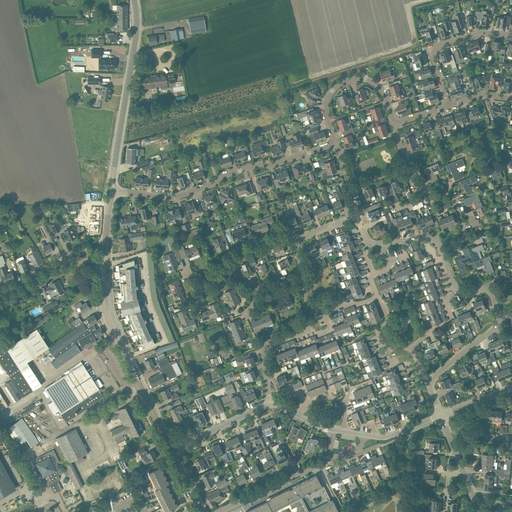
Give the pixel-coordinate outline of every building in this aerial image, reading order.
[(114,14),(114,18),(127,18),(127,5),(122,5),(117,5),(117,14),(114,14)] [(451,22),(453,27),(454,32),(455,31),(456,32),(462,30),(461,27),(464,26),(461,14),(460,14),(459,11),(458,12),(459,14),(455,15),(456,19),(454,20),(455,21),(451,22)] [(475,12),(469,13),(470,16),(466,16),(468,26),(474,25),(474,21),(477,21),(475,12)] [(491,21),(491,16),(492,14),(486,13),(485,16),(483,16),(483,19),(482,19),(482,20),(481,19),(481,24),(489,25),(489,21),(491,21)] [(502,27),(503,27),(506,28),(506,24),(510,25),(511,20),(511,16),(504,15),(504,18),(498,17),(496,27),(502,28),(502,27)] [(188,19),(191,35),(206,32),(203,17),(188,19)] [(112,22),(112,28),(114,28),(114,30),(117,30),(122,30),(127,30),(127,18),(114,18),(114,22),(112,22)] [(444,36),(444,37),(447,36),(447,35),(449,35),(448,30),(451,29),(448,19),(442,21),(443,25),(438,26),(441,37),(444,36)] [(431,26),(432,28),(432,29),(428,30),(429,31),(425,32),(427,37),(426,37),(428,42),(432,41),(432,40),(436,39),(434,33),(437,32),(435,25),(431,26)] [(180,40),(180,39),(178,30),(169,31),(171,41),(180,40)] [(163,34),(148,37),(149,45),(157,44),(157,42),(165,41),(163,34)] [(497,42),(498,41),(494,40),(494,41),(493,41),(491,50),(495,50),(495,51),(505,53),(506,46),(500,45),(501,42),(497,42)] [(467,44),(469,49),(470,52),(473,51),(473,52),(480,49),(480,48),(482,48),(483,43),(479,45),(477,41),(467,44)] [(454,53),(456,58),(458,62),(464,60),(463,57),(466,56),(462,46),(456,48),(457,52),(454,53)] [(416,52),(412,53),(413,56),(414,57),(415,60),(417,68),(418,70),(421,69),(420,67),(422,66),(422,65),(427,63),(425,59),(426,59),(424,53),(422,54),(416,56),(415,53),(416,53),(416,52)] [(447,52),(440,54),(443,63),(450,61),(447,52)] [(98,59),(98,69),(115,69),(115,59),(98,59)] [(417,70),(414,71),(416,77),(421,75),(422,79),(427,77),(432,75),(431,74),(432,74),(432,72),(431,72),(430,69),(423,71),(422,68),(421,69),(418,70),(417,70)] [(387,81),(388,81),(393,79),(395,78),(393,72),(391,73),(389,69),(380,73),(382,79),(386,78),(387,81)] [(451,87),(461,84),(459,80),(458,80),(457,75),(460,74),(459,71),(457,71),(453,73),(454,76),(447,78),(449,83),(451,87)] [(489,73),(474,79),(477,89),(482,87),(484,87),(483,85),(484,84),(484,83),(488,81),(489,73)] [(166,74),(155,75),(156,86),(160,86),(161,89),(167,88),(167,85),(167,84),(175,83),(174,74),(166,75),(166,74)] [(145,77),(140,77),(142,88),(147,88),(155,87),(156,86),(155,75),(145,77)] [(489,88),(495,89),(497,89),(497,86),(500,87),(502,78),(498,78),(498,77),(491,76),(489,88)] [(510,82),(505,81),(503,90),(511,92),(511,88),(511,78),(510,82)] [(426,90),(431,88),(436,87),(433,80),(429,82),(428,79),(421,82),(418,83),(420,88),(424,87),(426,90)] [(389,87),(391,92),(400,90),(398,84),(401,83),(400,80),(398,81),(394,82),(395,85),(389,87)] [(111,85),(103,84),(101,98),(108,100),(109,94),(110,94),(111,91),(110,91),(111,85)] [(460,95),(461,97),(468,95),(467,92),(463,93),(461,89),(462,88),(461,84),(451,87),(452,91),(454,97),(460,95)] [(309,104),(306,105),(307,108),(315,106),(315,105),(314,106),(313,103),(317,102),(315,98),(318,97),(317,95),(318,94),(318,93),(319,93),(318,89),(317,90),(317,89),(312,91),(309,92),(310,95),(307,97),(309,104)] [(358,94),(355,95),(357,104),(367,101),(366,96),(368,95),(369,94),(368,91),(366,90),(364,91),(363,89),(357,91),(358,94)] [(399,99),(406,97),(403,89),(400,90),(391,92),(393,98),(398,96),(399,99)] [(438,98),(437,95),(437,93),(433,95),(432,91),(424,94),(426,98),(427,100),(430,99),(431,104),(440,101),(439,97),(438,98)] [(343,109),(342,106),(346,105),(346,108),(353,105),(350,98),(350,97),(346,98),(345,94),(339,97),(340,99),(339,99),(337,100),(337,101),(337,103),(339,110),(343,109)] [(396,108),(398,113),(398,114),(401,113),(402,117),(412,114),(410,110),(408,111),(407,107),(409,107),(407,100),(398,103),(400,107),(396,108)] [(372,115),(381,112),(379,106),(375,108),(374,105),(365,108),(367,113),(371,112),(372,115)] [(492,117),(497,115),(498,115),(498,114),(500,115),(500,116),(508,117),(508,115),(511,116),(511,113),(508,113),(509,107),(501,106),(501,108),(496,108),(496,106),(489,108),(492,117)] [(471,120),(475,119),(478,118),(477,116),(480,115),(480,114),(481,114),(481,112),(480,111),(479,111),(478,107),(477,107),(475,108),(475,107),(471,108),(472,111),(468,112),(471,120)] [(312,108),(296,114),(297,117),(301,116),(304,117),(307,116),(308,120),(319,116),(317,110),(313,111),(312,109),(312,108)] [(461,112),(459,112),(463,124),(464,123),(464,124),(468,123),(467,122),(468,122),(469,123),(472,122),(471,120),(468,112),(465,113),(464,110),(461,111),(461,112)] [(372,124),(381,121),(380,119),(383,118),(381,112),(372,115),(373,118),(372,118),(371,119),(372,120),(371,121),(372,124)] [(461,128),(464,127),(463,124),(459,112),(457,113),(454,114),(455,118),(457,123),(460,122),(460,124),(461,128)] [(447,116),(449,125),(451,129),(453,128),(453,126),(455,125),(455,124),(453,119),(452,114),(449,115),(449,116),(447,116)] [(337,120),(339,126),(347,123),(351,122),(349,116),(346,117),(345,115),(338,117),(339,120),(337,120)] [(307,127),(300,129),(301,132),(308,130),(318,126),(317,126),(317,123),(321,122),(319,116),(308,120),(309,123),(306,125),(307,127)] [(441,118),(445,127),(448,126),(447,126),(449,125),(447,116),(445,117),(444,117),(441,118)] [(439,129),(445,127),(441,118),(436,119),(439,129)] [(373,128),(376,127),(378,132),(386,129),(385,123),(382,124),(381,121),(372,124),(373,128)] [(433,133),(437,132),(434,123),(431,124),(430,122),(426,123),(426,124),(423,125),(426,133),(429,132),(430,134),(433,133)] [(351,125),(348,126),(347,123),(339,126),(341,132),(346,130),(347,133),(353,131),(359,129),(358,127),(353,128),(352,127),(352,128),(351,125)] [(309,130),(310,134),(313,133),(314,135),(316,143),(326,139),(323,132),(318,133),(317,132),(318,132),(317,128),(312,129),(309,130)] [(388,134),(386,129),(378,132),(380,137),(388,134)] [(412,136),(404,139),(405,141),(404,141),(405,144),(406,143),(406,144),(415,141),(414,138),(417,137),(417,135),(419,135),(421,136),(421,135),(419,130),(416,131),(416,130),(412,131),(412,132),(411,133),(412,136)] [(345,143),(353,140),(351,135),(354,134),(353,131),(347,133),(348,135),(343,137),(345,143)] [(303,145),(301,139),(299,134),(292,136),(293,139),(289,141),(290,145),(289,145),(291,150),(296,148),(303,145)] [(270,148),(272,152),(273,157),(279,155),(279,156),(283,154),(282,150),(285,149),(282,140),(276,142),(277,145),(274,146),(275,147),(270,148)] [(347,148),(351,147),(352,147),(353,149),(359,147),(357,142),(354,143),(353,140),(345,143),(347,148)] [(406,145),(406,146),(406,148),(407,148),(408,150),(416,148),(417,151),(423,149),(422,144),(419,145),(418,144),(416,144),(415,141),(418,140),(415,141),(406,144),(406,145)] [(258,147),(252,149),(253,153),(255,158),(261,156),(260,155),(264,154),(262,149),(266,148),(263,141),(257,143),(258,147)] [(238,164),(244,161),(247,161),(245,155),(249,154),(246,146),(240,148),(241,152),(235,155),(238,164)] [(126,164),(131,164),(135,164),(135,155),(140,156),(140,149),(132,149),(127,148),(126,164)] [(230,160),(234,159),(231,152),(227,153),(228,157),(219,160),(221,168),(225,166),(226,168),(232,165),(230,160)] [(451,163),(446,165),(449,172),(451,171),(454,178),(455,181),(460,179),(462,178),(459,172),(458,172),(456,168),(465,165),(462,159),(457,161),(451,163)] [(318,162),(319,166),(322,165),(322,167),(324,166),(325,169),(335,166),(335,165),(334,162),(333,160),(325,163),(324,160),(318,162)] [(438,163),(428,167),(423,169),(426,175),(428,174),(431,183),(438,180),(436,175),(434,175),(433,172),(440,169),(438,163)] [(148,169),(149,170),(148,177),(152,178),(154,164),(149,165),(142,168),(142,170),(144,171),(148,170),(148,169)] [(294,167),(292,168),(295,176),(296,179),(297,179),(300,178),(300,177),(299,175),(303,174),(302,173),(309,170),(307,165),(300,167),(300,165),(298,166),(298,165),(297,165),(294,166),(294,167)] [(325,174),(322,175),(324,180),(330,178),(329,174),(337,172),(336,170),(337,169),(336,167),(335,167),(335,166),(325,169),(326,172),(324,173),(325,174)] [(499,168),(490,171),(495,184),(495,185),(501,182),(499,179),(503,178),(499,168)] [(196,183),(200,181),(205,180),(202,170),(192,173),(196,183)] [(279,172),(280,173),(275,174),(276,179),(273,180),(276,188),(282,186),(281,183),(290,180),(286,170),(279,172)] [(184,176),(177,179),(178,183),(180,187),(186,185),(186,186),(189,185),(187,179),(190,178),(188,172),(183,174),(184,176)] [(467,195),(469,194),(474,192),(472,187),(470,188),(469,185),(477,181),(475,175),(460,181),(462,187),(464,187),(467,195)] [(147,188),(148,183),(148,179),(136,177),(135,187),(147,188)] [(167,190),(168,185),(168,179),(156,178),(155,189),(167,190)] [(256,181),(257,186),(260,193),(256,195),(258,201),(263,200),(260,190),(266,188),(266,189),(268,190),(269,189),(270,188),(270,187),(267,178),(256,181)] [(393,188),(390,189),(393,198),(397,196),(395,192),(398,191),(398,189),(402,188),(398,180),(393,182),(393,183),(391,184),(393,188)] [(235,187),(237,192),(238,195),(247,192),(247,195),(253,193),(253,191),(251,186),(251,187),(248,188),(246,183),(239,185),(239,186),(235,187)] [(390,199),(393,198),(390,189),(387,190),(386,186),(383,187),(383,186),(378,188),(381,196),(385,195),(385,196),(389,195),(390,199)] [(366,191),(364,191),(368,202),(372,200),(376,199),(374,196),(374,194),(373,192),(372,189),(371,187),(366,189),(366,191)] [(511,190),(509,191),(507,187),(500,189),(501,192),(507,191),(507,192),(508,195),(507,195),(507,199),(506,199),(505,200),(506,202),(507,202),(509,202),(509,203),(511,202),(511,190)] [(220,200),(222,204),(234,199),(230,188),(221,191),(222,194),(219,195),(220,200)] [(334,197),(331,199),(332,203),(333,206),(335,211),(342,208),(340,202),(343,201),(341,194),(339,190),(336,191),(332,193),(334,197)] [(477,191),(474,192),(469,194),(470,197),(463,199),(466,206),(471,204),(471,202),(473,201),(476,209),(481,207),(482,206),(477,191)] [(217,206),(215,199),(213,195),(207,197),(207,196),(203,197),(204,202),(201,203),(203,209),(207,208),(207,206),(213,204),(214,207),(217,206)] [(319,204),(323,215),(330,213),(328,209),(331,207),(326,195),(323,196),(326,205),(323,206),(321,203),(319,204)] [(316,215),(317,218),(323,215),(319,204),(317,198),(314,200),(316,205),(313,207),(309,199),(306,200),(309,207),(310,209),(312,213),(313,216),(316,215)] [(201,212),(200,209),(198,204),(198,205),(194,206),(193,202),(184,204),(187,214),(193,212),(194,214),(201,212)] [(79,203),(66,205),(67,212),(80,210),(79,203)] [(99,207),(94,207),(91,206),(89,227),(89,232),(98,233),(100,210),(99,210),(99,207)] [(303,223),(311,220),(308,214),(312,213),(310,209),(309,207),(305,209),(306,210),(303,211),(304,214),(300,216),(303,223)] [(473,227),(477,225),(480,224),(477,219),(476,220),(474,217),(483,213),(481,207),(476,209),(465,213),(467,220),(469,219),(473,227)] [(141,209),(140,210),(142,219),(150,218),(150,217),(150,213),(149,213),(148,208),(144,209),(143,208),(142,208),(141,208),(141,209)] [(182,219),(180,213),(178,208),(175,209),(175,208),(168,211),(169,212),(164,214),(165,217),(164,217),(165,221),(167,220),(167,223),(172,222),(172,223),(179,221),(179,220),(182,219)] [(371,222),(376,220),(377,220),(377,219),(380,218),(378,214),(379,214),(378,210),(368,214),(371,222)] [(420,228),(427,225),(424,217),(422,213),(421,213),(423,218),(421,219),(419,215),(416,216),(414,211),(411,212),(415,223),(418,222),(420,228)] [(432,219),(435,218),(432,211),(430,212),(429,211),(426,212),(428,216),(425,217),(423,212),(422,213),(424,217),(427,225),(434,223),(432,219)] [(414,226),(413,224),(415,223),(411,212),(408,213),(409,215),(407,216),(408,219),(404,221),(407,228),(414,226)] [(446,218),(449,225),(455,223),(452,215),(448,217),(447,212),(444,214),(445,218),(446,218)] [(241,214),(236,216),(237,220),(239,219),(241,222),(244,221),(241,214)] [(298,226),(293,214),(288,216),(288,215),(282,217),(284,223),(287,222),(290,229),(298,226)] [(123,217),(124,218),(119,219),(121,228),(137,225),(135,216),(131,216),(131,215),(123,217)] [(253,226),(254,230),(256,235),(264,231),(265,230),(266,231),(268,230),(268,228),(267,228),(267,227),(266,225),(273,222),(271,216),(260,220),(261,222),(253,226)] [(441,216),(438,217),(442,228),(449,225),(446,218),(445,218),(442,219),(441,216)] [(400,231),(407,228),(404,221),(400,222),(399,219),(396,220),(396,218),(393,219),(396,227),(398,226),(400,231)] [(51,225),(55,234),(59,231),(55,223),(51,225)] [(184,232),(190,230),(187,223),(181,225),(184,232)] [(386,231),(385,227),(383,227),(382,223),(379,225),(379,224),(373,227),(376,234),(386,231)] [(230,232),(232,236),(234,240),(239,238),(241,237),(246,235),(245,231),(248,229),(248,230),(246,224),(242,225),(243,227),(230,232)] [(68,242),(76,238),(71,228),(64,232),(64,233),(60,235),(63,242),(67,240),(68,242)] [(344,233),(344,234),(342,235),(340,236),(337,237),(339,243),(342,241),(347,240),(346,239),(350,237),(350,236),(349,233),(352,231),(351,229),(348,230),(348,231),(344,233)] [(226,240),(224,235),(222,231),(217,233),(219,237),(217,238),(212,240),(217,252),(225,249),(222,241),(225,239),(225,240),(226,240)] [(142,232),(131,234),(132,241),(143,239),(143,238),(142,232)] [(353,234),(350,236),(350,237),(346,239),(347,240),(342,241),(339,243),(341,248),(344,247),(349,245),(348,244),(353,243),(352,241),(351,238),(354,237),(353,234)] [(43,241),(40,243),(43,247),(43,248),(46,253),(48,252),(49,253),(53,251),(52,249),(57,246),(52,237),(49,239),(51,243),(49,244),(46,246),(43,241)] [(121,243),(120,243),(120,246),(121,252),(131,250),(130,242),(129,237),(128,238),(120,239),(121,243)] [(160,240),(161,244),(170,242),(171,248),(175,247),(174,242),(172,242),(170,237),(160,240)] [(322,247),(319,248),(322,255),(323,258),(329,255),(326,248),(330,246),(331,249),(334,248),(331,240),(328,241),(327,238),(320,241),(322,247)] [(344,247),(345,249),(343,253),(342,253),(342,255),(347,253),(346,252),(351,251),(351,250),(355,248),(354,247),(353,244),(356,242),(355,240),(352,241),(353,243),(348,244),(349,245),(344,247)] [(18,249),(14,250),(15,254),(25,252),(23,244),(18,245),(18,249)] [(316,257),(319,256),(322,255),(319,248),(317,249),(314,244),(307,247),(310,254),(314,252),(316,257)] [(473,262),(474,262),(480,260),(477,252),(481,250),(482,252),(485,251),(484,249),(486,248),(485,245),(483,246),(482,244),(475,247),(474,245),(468,248),(469,251),(473,262)] [(272,248),(274,253),(275,255),(281,252),(282,253),(285,252),(282,246),(282,247),(281,245),(282,245),(272,248)] [(182,246),(177,248),(181,259),(181,257),(186,255),(187,257),(187,258),(199,254),(196,246),(184,250),(182,246)] [(172,253),(163,257),(165,263),(166,263),(169,270),(178,267),(174,259),(180,257),(181,259),(177,248),(171,250),(172,253)] [(420,259),(425,257),(424,254),(423,255),(422,253),(423,252),(423,253),(423,252),(422,253),(420,249),(414,251),(415,255),(414,256),(416,260),(420,259)] [(36,251),(29,255),(33,263),(34,262),(37,260),(38,262),(39,265),(43,263),(36,251)] [(342,255),(345,261),(349,259),(349,258),(353,257),(352,255),(351,251),(346,252),(347,253),(342,255)] [(474,269),(477,268),(474,262),(473,262),(469,251),(465,252),(467,257),(462,259),(461,257),(455,259),(461,274),(467,272),(464,264),(467,263),(468,265),(472,263),(473,264),(474,269)] [(354,261),(355,261),(353,258),(356,256),(356,254),(352,255),(353,257),(349,258),(349,259),(345,261),(347,266),(351,264),(351,263),(355,262),(354,261)] [(253,274),(252,272),(252,271),(251,271),(249,267),(253,266),(250,258),(249,255),(245,257),(246,260),(247,260),(248,262),(241,265),(246,277),(246,276),(247,276),(253,274)] [(487,274),(488,273),(489,274),(492,273),(492,272),(494,271),(490,262),(492,262),(490,256),(480,260),(474,262),(477,268),(485,265),(486,267),(484,268),(487,274)] [(21,275),(29,272),(23,257),(16,260),(20,272),(21,275)] [(257,266),(260,272),(259,273),(260,275),(266,273),(267,272),(267,273),(268,272),(264,265),(266,264),(264,259),(259,261),(260,265),(257,266)] [(278,263),(279,265),(281,270),(290,266),(289,264),(290,264),(287,259),(284,260),(285,261),(278,263)] [(408,259),(405,260),(408,268),(405,269),(405,270),(408,278),(414,275),(416,280),(419,278),(418,276),(417,276),(415,274),(414,274),(413,272),(413,271),(412,269),(408,259)] [(120,303),(122,308),(136,305),(135,299),(133,299),(132,288),(135,288),(135,286),(132,286),(131,272),(135,272),(134,260),(118,265),(121,302),(120,303)] [(357,266),(356,263),(359,262),(358,260),(355,261),(354,261),(355,262),(351,263),(351,264),(347,266),(343,268),(345,273),(354,270),(353,269),(357,268),(357,266)] [(402,280),(408,278),(405,270),(405,269),(402,262),(399,263),(402,270),(401,271),(400,272),(399,272),(402,280)] [(360,265),(357,266),(357,268),(353,269),(354,270),(345,273),(348,280),(351,278),(351,277),(355,276),(356,276),(356,275),(359,273),(359,272),(358,269),(361,267),(360,265)] [(4,267),(0,268),(0,271),(2,278),(4,283),(14,279),(13,275),(12,272),(7,274),(4,267)] [(423,271),(425,276),(433,273),(432,271),(433,271),(431,267),(429,268),(426,269),(427,269),(423,271)] [(349,286),(354,284),(353,283),(357,281),(357,280),(356,278),(364,275),(362,271),(359,272),(359,273),(356,275),(356,276),(355,276),(351,277),(351,278),(348,280),(343,281),(345,287),(349,286)] [(397,282),(402,280),(399,272),(400,272),(399,271),(395,273),(396,274),(394,274),(396,279),(397,282)] [(428,282),(431,281),(435,279),(434,277),(435,277),(434,273),(433,273),(425,276),(428,282)] [(382,294),(386,292),(387,291),(384,283),(381,284),(378,277),(375,278),(377,282),(379,288),(380,290),(382,294)] [(359,286),(358,283),(361,281),(360,279),(357,280),(357,281),(353,283),(354,284),(349,286),(345,287),(344,288),(345,291),(348,289),(348,288),(350,288),(351,291),(356,290),(356,289),(360,287),(359,286)] [(399,287),(397,282),(396,279),(394,280),(394,279),(390,281),(390,282),(393,289),(399,287)] [(45,286),(42,288),(44,293),(45,295),(49,293),(52,298),(57,296),(64,292),(58,281),(50,284),(51,286),(46,288),(45,286)] [(172,283),(169,284),(174,296),(173,296),(176,303),(179,301),(184,300),(182,295),(182,293),(183,293),(180,284),(178,285),(177,281),(172,283)] [(431,281),(428,282),(421,285),(423,290),(434,286),(433,282),(432,282),(431,281)] [(390,282),(388,282),(384,283),(387,291),(393,289),(390,282)] [(233,289),(224,293),(225,293),(227,299),(230,306),(239,303),(235,294),(239,293),(240,295),(236,284),(231,286),(231,287),(232,286),(233,289)] [(363,296),(362,293),(360,288),(363,287),(362,285),(359,286),(360,287),(356,289),(356,290),(351,291),(354,297),(358,295),(359,298),(363,296)] [(436,292),(437,292),(435,288),(434,288),(434,286),(423,290),(426,289),(428,295),(436,292)] [(431,300),(439,297),(437,293),(436,294),(436,292),(428,295),(430,300),(430,301),(431,300)] [(286,306),(292,304),(288,294),(284,296),(282,297),(276,299),(278,303),(275,304),(278,311),(287,308),(286,306)] [(376,300),(374,301),(374,302),(370,304),(370,305),(366,307),(368,312),(373,311),(372,310),(376,308),(376,307),(375,304),(377,303),(376,300)] [(430,301),(430,300),(424,303),(426,309),(433,306),(434,306),(433,302),(432,302),(431,300),(430,301)] [(476,308),(473,309),(476,316),(479,314),(478,313),(483,312),(482,311),(486,310),(482,300),(474,304),(476,308)] [(53,302),(46,306),(49,312),(57,308),(53,302)] [(76,309),(79,307),(83,313),(90,308),(86,302),(82,305),(80,302),(74,306),(76,309)] [(200,314),(202,318),(203,321),(214,317),(214,318),(222,315),(217,303),(209,306),(211,310),(208,311),(200,314)] [(124,314),(140,350),(154,344),(151,335),(147,336),(141,323),(144,322),(143,320),(140,321),(136,311),(138,311),(136,305),(122,308),(123,314),(124,314)] [(378,306),(376,307),(376,308),(372,310),(373,311),(368,312),(370,318),(375,316),(375,315),(379,314),(378,312),(377,309),(379,308),(378,306)] [(436,312),(437,311),(435,308),(434,308),(434,306),(433,306),(426,309),(426,310),(428,315),(436,312)] [(184,331),(191,328),(196,327),(193,319),(189,321),(187,318),(188,318),(185,310),(178,313),(182,324),(181,324),(184,331)] [(371,324),(372,323),(373,324),(378,322),(378,321),(381,319),(379,315),(382,314),(381,311),(378,312),(379,314),(375,315),(375,316),(370,318),(371,320),(370,320),(370,321),(370,323),(371,324)] [(467,322),(473,319),(472,315),(471,315),(470,312),(471,312),(470,311),(464,314),(467,322)] [(428,315),(430,320),(438,317),(439,317),(437,313),(437,314),(436,312),(428,315)] [(352,315),(355,324),(360,322),(359,319),(357,313),(352,315)] [(254,320),(253,320),(250,321),(255,332),(273,325),(269,314),(263,316),(265,319),(262,320),(262,319),(255,322),(254,320)] [(458,327),(459,328),(461,333),(464,332),(462,326),(468,324),(467,322),(464,314),(457,317),(458,317),(459,320),(461,326),(458,327)] [(94,315),(90,317),(86,319),(87,319),(82,321),(82,322),(81,321),(81,322),(81,323),(56,342),(43,353),(48,359),(52,356),(53,357),(91,329),(90,328),(92,327),(91,324),(97,321),(94,315)] [(353,332),(352,330),(351,326),(355,324),(352,315),(347,317),(348,321),(353,332)] [(81,322),(81,321),(78,317),(72,322),(69,324),(72,328),(75,326),(75,327),(81,322)] [(449,320),(447,317),(440,320),(439,319),(438,317),(430,320),(433,326),(436,325),(437,325),(439,324),(449,320)] [(44,318),(34,327),(36,329),(46,320),(44,318)] [(242,333),(241,331),(242,330),(239,324),(240,323),(239,320),(230,323),(237,342),(239,341),(240,343),(246,340),(245,339),(246,338),(244,333),(242,333)] [(344,323),(347,331),(348,334),(353,332),(348,321),(344,323)] [(339,325),(342,333),(347,331),(344,323),(339,325)] [(335,336),(336,340),(340,349),(337,340),(339,339),(338,337),(338,335),(342,333),(339,325),(334,327),(336,331),(333,332),(335,336)] [(86,348),(88,347),(89,346),(89,345),(97,340),(97,341),(98,342),(102,340),(102,339),(100,335),(104,334),(100,327),(92,332),(91,329),(53,357),(54,358),(50,361),(55,370),(81,352),(80,351),(81,351),(80,349),(82,348),(82,349),(85,347),(86,348)] [(461,335),(461,333),(459,328),(457,329),(456,331),(457,332),(446,337),(448,343),(452,341),(454,347),(462,344),(458,336),(461,335)] [(0,361),(23,397),(33,390),(42,384),(27,362),(48,348),(36,329),(6,348),(6,349),(0,352),(0,361)] [(340,349),(336,340),(334,341),(333,337),(332,337),(331,333),(329,334),(330,338),(332,342),(335,350),(340,349)] [(366,344),(366,343),(365,339),(367,338),(366,336),(364,337),(364,338),(360,340),(356,342),(358,348),(355,349),(358,348),(362,346),(362,345),(366,344)] [(506,340),(503,342),(502,339),(495,341),(498,349),(502,348),(502,349),(505,348),(507,351),(510,350),(506,340)] [(441,352),(441,353),(448,350),(446,343),(441,345),(439,340),(434,343),(438,353),(441,352)] [(488,344),(490,349),(492,353),(496,352),(495,350),(498,349),(495,341),(488,344)] [(160,347),(154,350),(156,354),(163,351),(178,346),(177,342),(160,347)] [(327,344),(330,352),(335,350),(332,342),(327,344)] [(358,348),(355,349),(357,355),(360,354),(365,352),(364,351),(368,349),(368,348),(367,345),(369,344),(368,342),(366,343),(366,344),(362,345),(362,346),(358,348)] [(433,350),(436,349),(438,353),(434,343),(428,345),(430,348),(421,352),(424,359),(427,358),(428,360),(436,357),(433,350)] [(316,344),(311,346),(315,354),(319,352),(317,347),(316,344)] [(327,344),(322,346),(326,354),(330,352),(327,344)] [(310,356),(315,354),(311,346),(306,348),(310,356)] [(317,347),(319,352),(321,356),(326,354),(322,346),(317,347)] [(357,355),(360,354),(362,359),(367,357),(370,355),(371,355),(369,351),(371,350),(371,347),(368,348),(368,349),(364,351),(365,352),(360,354),(357,355)] [(294,358),(299,356),(297,351),(295,348),(291,349),(294,358)] [(302,349),(305,358),(310,356),(306,348),(302,349)] [(289,360),(294,358),(291,349),(286,351),(289,360)] [(300,360),(305,358),(302,349),(297,351),(299,356),(300,360)] [(163,351),(156,354),(159,360),(165,357),(163,351)] [(284,362),(289,360),(286,351),(281,353),(284,362)] [(276,354),(279,364),(284,362),(281,353),(280,352),(276,354)] [(485,352),(478,355),(479,360),(480,362),(481,365),(486,363),(490,362),(492,361),(490,355),(489,355),(486,356),(485,352)] [(377,353),(375,354),(375,355),(371,357),(370,355),(367,357),(363,359),(363,361),(367,360),(369,366),(373,364),(373,363),(377,361),(377,360),(376,357),(378,356),(377,353)] [(149,359),(145,362),(148,369),(153,367),(158,365),(156,361),(159,360),(156,354),(154,355),(150,357),(151,359),(149,359)] [(245,356),(240,358),(235,360),(237,365),(246,362),(248,367),(255,364),(252,356),(246,359),(245,356)] [(170,364),(167,358),(158,362),(161,368),(170,364)] [(379,359),(377,360),(377,361),(373,363),(373,364),(369,366),(371,371),(375,370),(375,369),(380,367),(379,366),(378,362),(380,361),(379,359)] [(504,364),(501,365),(503,370),(506,378),(511,375),(511,374),(510,369),(511,368),(511,366),(511,364),(510,362),(504,364)] [(161,373),(148,379),(152,388),(165,381),(177,375),(171,364),(171,363),(170,364),(161,368),(159,369),(161,373)] [(368,373),(370,378),(373,377),(377,375),(379,375),(378,374),(382,373),(380,369),(388,367),(386,363),(382,365),(381,365),(379,366),(380,367),(375,369),(375,370),(371,371),(368,373)] [(100,401),(107,397),(101,388),(99,390),(82,364),(44,389),(66,423),(88,409),(88,410),(101,402),(100,401)] [(493,372),(490,373),(491,377),(494,376),(497,375),(499,381),(506,378),(503,370),(499,372),(497,367),(497,366),(495,365),(493,365),(494,368),(493,369),(492,369),(493,372)] [(397,374),(397,373),(396,370),(398,369),(397,366),(395,367),(395,368),(391,370),(391,371),(387,373),(387,371),(382,373),(381,374),(383,377),(385,376),(387,380),(394,377),(393,376),(397,374)] [(466,367),(459,370),(461,374),(461,377),(465,375),(467,379),(468,382),(472,383),(471,381),(470,378),(473,377),(473,376),(472,375),(471,370),(470,368),(467,370),(466,367)] [(247,376),(248,377),(249,381),(256,378),(253,370),(249,372),(248,370),(249,369),(248,369),(240,373),(243,379),(247,376)] [(400,372),(397,373),(397,374),(393,376),(394,377),(387,380),(388,383),(385,384),(386,386),(396,382),(396,381),(400,380),(399,379),(398,375),(401,374),(400,372)] [(285,374),(281,376),(277,377),(279,385),(291,380),(289,377),(287,378),(285,374)] [(344,387),(348,385),(343,374),(338,376),(342,387),(342,386),(344,386),(344,387)] [(332,378),(336,390),(337,389),(336,389),(338,388),(338,389),(342,387),(338,376),(336,377),(335,375),(331,377),(332,378)] [(440,382),(439,383),(440,386),(442,386),(443,389),(452,385),(451,382),(448,383),(447,379),(449,378),(447,375),(442,377),(443,381),(440,382)] [(473,377),(470,378),(471,381),(472,383),(473,386),(474,386),(473,385),(476,384),(478,388),(486,385),(486,384),(490,383),(488,377),(484,379),(483,377),(477,380),(476,377),(474,378),(474,376),(473,376),(473,377)] [(326,380),(331,392),(331,391),(332,390),(333,391),(336,390),(332,378),(326,380)] [(386,389),(390,388),(391,391),(398,388),(398,387),(402,386),(401,384),(400,381),(403,380),(402,378),(399,379),(400,380),(396,381),(396,382),(386,386),(385,386),(386,389)] [(317,381),(321,393),(321,392),(323,391),(323,392),(327,391),(323,379),(317,381)] [(16,402),(22,397),(11,380),(5,384),(16,402)] [(318,394),(321,393),(317,381),(311,384),(316,395),(316,394),(317,393),(318,394)] [(410,385),(409,382),(404,384),(404,383),(401,384),(402,386),(398,387),(398,388),(391,391),(390,391),(393,397),(401,393),(401,392),(404,391),(403,388),(410,385)] [(165,399),(169,397),(171,396),(169,392),(172,391),(179,388),(177,383),(169,387),(170,388),(167,389),(161,392),(165,399)] [(312,396),(316,395),(311,384),(309,385),(306,387),(306,386),(310,397),(310,396),(312,396)] [(364,388),(369,399),(375,397),(370,386),(370,387),(369,387),(368,387),(364,388)] [(257,400),(254,393),(247,395),(244,388),(242,388),(242,387),(239,388),(244,400),(244,399),(246,398),(249,403),(257,400)] [(359,390),(363,402),(369,399),(364,388),(365,389),(363,390),(363,389),(359,390)] [(358,404),(360,403),(363,402),(359,390),(359,391),(357,392),(357,391),(353,393),(358,404)] [(454,391),(445,395),(448,402),(455,400),(453,396),(456,395),(455,392),(454,391)] [(227,395),(218,399),(222,408),(222,407),(233,403),(230,398),(231,398),(229,394),(227,395)] [(231,398),(230,398),(233,403),(235,409),(241,406),(238,399),(239,399),(238,396),(237,397),(236,395),(231,398)] [(410,401),(406,403),(410,413),(416,410),(413,404),(416,403),(417,403),(414,396),(409,398),(410,401)] [(212,401),(217,412),(223,410),(223,411),(222,407),(222,408),(218,399),(212,401)] [(211,415),(217,412),(212,401),(207,403),(211,415)] [(404,415),(410,413),(406,403),(401,405),(400,401),(397,402),(395,403),(397,408),(398,411),(398,410),(401,409),(404,415)] [(24,414),(38,405),(36,402),(33,404),(32,403),(27,407),(25,404),(20,407),(24,414)] [(130,430),(133,437),(143,432),(139,423),(130,404),(114,412),(115,413),(109,416),(111,420),(114,418),(115,420),(119,418),(123,425),(110,431),(114,439),(130,430)] [(186,410),(185,407),(184,407),(182,404),(176,407),(170,410),(173,416),(186,410)] [(180,416),(188,412),(187,410),(186,410),(173,416),(176,422),(182,419),(180,416)] [(352,416),(353,420),(365,416),(362,410),(351,414),(351,415),(352,414),(353,416),(352,416)] [(389,416),(393,424),(399,421),(395,410),(391,411),(393,415),(389,416)] [(197,411),(189,415),(194,425),(197,423),(198,426),(201,424),(201,426),(206,424),(205,423),(206,422),(201,412),(198,414),(197,411)] [(487,432),(487,427),(488,420),(494,421),(495,412),(495,413),(492,413),(492,411),(488,411),(487,416),(484,416),(483,431),(487,432)] [(393,424),(389,416),(386,418),(384,414),(382,415),(386,426),(393,424)] [(365,416),(353,420),(354,420),(355,422),(354,422),(356,426),(367,421),(365,416)] [(22,418),(15,423),(6,428),(18,445),(27,439),(32,447),(39,442),(22,418)] [(274,419),(268,421),(271,430),(277,428),(277,427),(281,425),(280,422),(279,422),(278,420),(275,421),(274,419)] [(267,446),(270,445),(266,434),(265,433),(271,430),(268,421),(261,424),(263,427),(260,429),(262,435),(265,442),(267,446)] [(304,439),(306,434),(307,431),(300,428),(299,429),(293,426),(288,437),(297,442),(300,437),(304,439)] [(76,489),(77,489),(83,486),(71,462),(88,453),(76,429),(55,438),(68,463),(64,465),(67,471),(64,473),(66,477),(69,475),(76,489)] [(263,447),(265,447),(267,446),(265,442),(262,435),(260,436),(257,429),(250,432),(254,440),(254,442),(258,441),(259,443),(261,442),(263,447)] [(245,446),(248,454),(252,452),(251,451),(249,447),(251,446),(249,442),(254,440),(250,432),(244,435),(247,442),(244,443),(245,446)] [(125,440),(122,436),(114,440),(117,444),(125,440)] [(235,448),(236,451),(240,449),(239,446),(241,445),(238,437),(232,439),(235,448)] [(308,452),(310,449),(313,451),(316,446),(319,445),(318,441),(319,440),(315,438),(314,439),(311,438),(309,440),(308,440),(307,442),(308,442),(304,451),(305,451),(306,453),(307,452),(308,452)] [(226,442),(227,447),(229,452),(232,451),(232,449),(235,448),(232,439),(226,442)] [(439,448),(439,443),(436,443),(436,439),(427,439),(427,442),(427,443),(430,443),(429,451),(437,452),(438,448),(439,448)] [(280,463),(287,460),(283,453),(286,451),(282,444),(282,442),(278,444),(280,448),(277,450),(280,454),(276,456),(280,463)] [(217,444),(212,446),(214,451),(214,450),(217,456),(226,452),(224,447),(221,449),(220,444),(218,445),(217,444)] [(146,452),(146,451),(144,447),(137,451),(139,455),(140,454),(142,459),(147,456),(148,457),(144,459),(146,464),(156,458),(153,451),(147,454),(146,452)] [(37,467),(34,469),(43,487),(48,484),(50,487),(51,486),(54,493),(61,489),(58,482),(57,482),(56,480),(59,478),(58,475),(62,473),(57,463),(59,462),(53,450),(35,459),(37,463),(36,464),(37,467)] [(199,470),(204,468),(206,467),(204,462),(214,456),(212,451),(203,455),(204,457),(202,458),(195,462),(199,470)] [(265,457),(261,459),(263,464),(267,470),(274,467),(273,466),(270,460),(273,459),(270,452),(264,455),(265,457)] [(295,462),(298,464),(303,455),(300,453),(295,462)] [(437,469),(437,467),(437,464),(436,464),(436,458),(431,458),(431,455),(426,454),(425,463),(426,463),(425,467),(437,469)] [(375,455),(370,457),(374,466),(381,464),(386,477),(391,475),(388,467),(384,469),(384,467),(387,466),(383,455),(376,458),(375,455)] [(243,465),(245,469),(248,467),(243,456),(239,458),(241,462),(243,465)] [(379,478),(376,470),(373,471),(372,469),(375,468),(374,466),(370,457),(371,460),(366,462),(365,459),(360,462),(363,471),(364,471),(370,468),(373,476),(372,477),(373,480),(379,478)] [(247,473),(245,469),(243,465),(241,462),(241,463),(239,460),(238,460),(239,463),(238,464),(240,467),(239,467),(240,469),(238,471),(240,476),(237,477),(240,484),(247,480),(244,474),(247,473)] [(353,475),(359,473),(362,481),(361,482),(362,485),(369,482),(365,474),(362,475),(361,474),(364,472),(364,471),(363,471),(360,462),(359,462),(361,464),(355,467),(354,464),(349,466),(353,475)] [(249,471),(251,473),(253,477),(261,473),(257,467),(255,463),(252,465),(254,468),(249,471)] [(0,493),(12,488),(0,465),(0,493)] [(358,487),(353,475),(349,466),(350,469),(344,471),(343,469),(338,471),(342,480),(348,477),(352,485),(350,486),(352,490),(358,487)] [(173,509),(176,507),(177,506),(176,507),(166,485),(169,484),(169,483),(167,484),(160,468),(151,472),(150,470),(148,471),(157,489),(155,490),(165,511),(171,511),(174,511),(173,509)] [(342,480),(338,471),(339,473),(333,476),(332,473),(327,475),(331,484),(337,482),(342,493),(347,491),(342,480)] [(208,488),(212,486),(213,486),(210,479),(215,476),(214,473),(209,475),(203,477),(208,488)] [(504,473),(496,473),(496,476),(493,475),(485,474),(484,482),(496,483),(497,476),(503,476),(504,473)] [(433,479),(434,474),(424,474),(423,478),(426,478),(426,483),(435,484),(436,479),(433,479)] [(290,490),(290,489),(270,499),(270,500),(245,511),(337,511),(338,511),(333,501),(332,502),(324,486),(323,487),(317,476),(290,490)] [(225,483),(231,480),(230,480),(227,482),(225,478),(215,483),(217,487),(220,485),(225,483)] [(218,489),(208,493),(204,495),(211,508),(216,505),(215,503),(224,498),(223,496),(222,493),(230,490),(228,486),(231,482),(231,480),(225,483),(220,485),(217,487),(218,489)] [(496,489),(496,483),(484,482),(484,489),(492,490),(492,489),(493,489),(493,493),(502,493),(502,490),(496,489)] [(437,501),(432,500),(431,511),(434,511),(435,511),(440,511),(441,502),(439,502),(439,503),(437,503),(437,501)] [(451,511),(456,511),(457,502),(452,502),(452,504),(448,504),(447,511),(451,511)]
